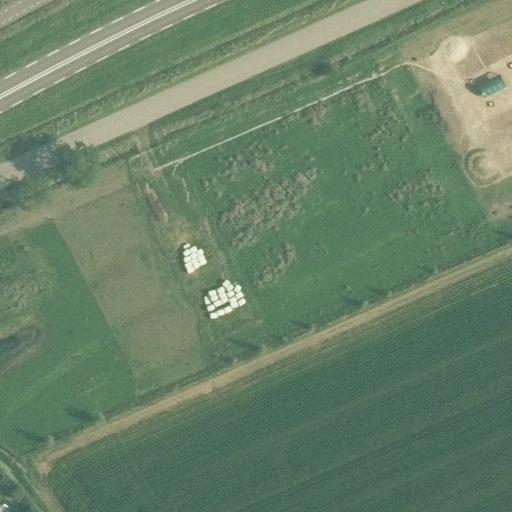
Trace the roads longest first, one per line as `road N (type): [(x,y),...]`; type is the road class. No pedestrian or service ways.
road 1 (unclassified): [(0,183),(405,0)]
road 2 (primary): [(216,0),(0,100)]
